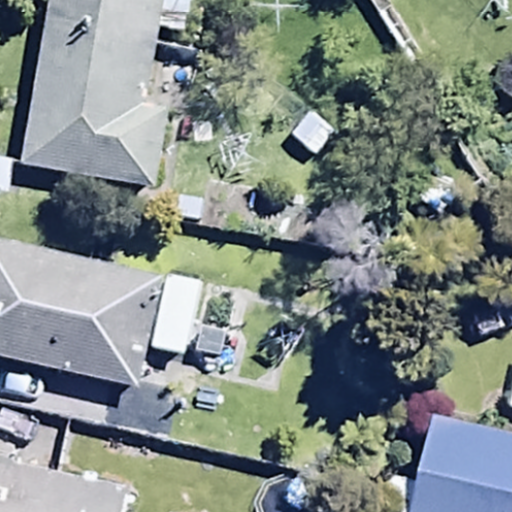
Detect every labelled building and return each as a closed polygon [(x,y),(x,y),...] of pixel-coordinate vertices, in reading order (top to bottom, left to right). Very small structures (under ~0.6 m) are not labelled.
[(153,0),(44,0),(15,166),(153,190),(168,103),(136,98),(153,0)] [(0,159),(0,194),(3,195),(9,161),(0,159)] [(0,242),(0,359),(128,387),(152,275),(0,242)] [(511,414),(511,360),(503,413),(511,414)] [(380,511),(511,511),(511,433),(425,416),(412,480),(388,476),(380,511)] [(0,450),(0,511),(119,511),(124,493),(2,465),(5,452),(0,450)]
